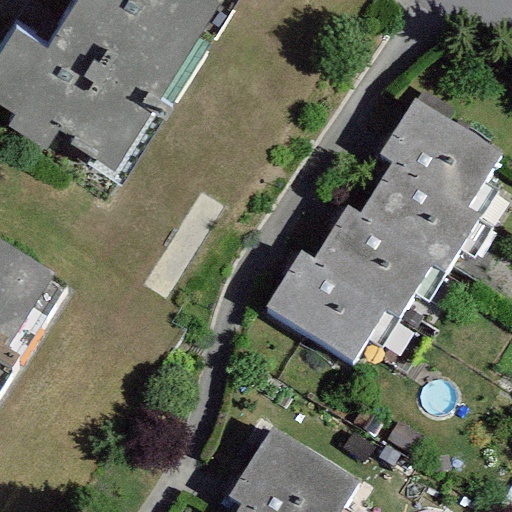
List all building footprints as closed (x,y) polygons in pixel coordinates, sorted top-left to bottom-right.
[(100,0),(59,65),(22,42),(0,75),(0,116),(25,133),(18,143),(59,170),(71,152),(124,186),(242,0),(100,0)] [(416,104),(381,157),(395,167),(467,213),(482,223),(498,198),(484,189),(503,159),(450,125),(457,115),(425,95),(418,105),(416,104)] [(395,167),(359,221),(434,269),(447,278),(461,258),(473,266),(496,232),(482,223),(467,213),(395,167)] [(348,213),(313,267),(386,315),(401,325),(416,301),(427,309),(447,278),(434,269),(359,221),(348,213)] [(301,259),(267,311),(354,368),(368,346),(381,354),(401,325),(386,315),(313,267),(301,259)] [(0,422),(70,317),(0,271),(0,422)] [(365,511),(277,454),(239,511),(365,511)]
